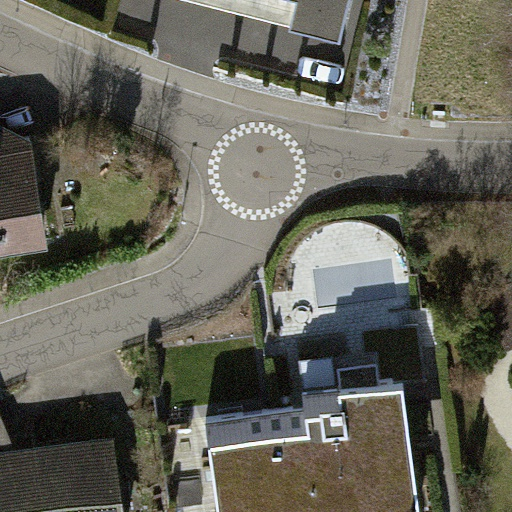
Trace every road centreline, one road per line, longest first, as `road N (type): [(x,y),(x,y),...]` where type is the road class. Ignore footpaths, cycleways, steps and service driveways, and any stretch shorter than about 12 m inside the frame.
road 1 (residential): [(265,174),(194,289),(0,352)]
road 2 (residential): [(0,38),(172,116),(265,174)]
road 3 (residential): [(511,160),(391,157),(265,174)]
